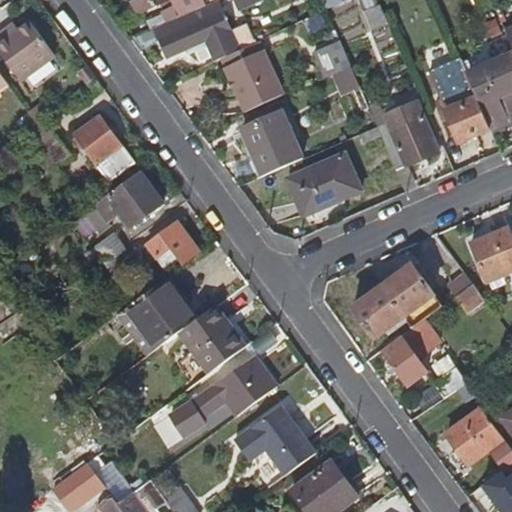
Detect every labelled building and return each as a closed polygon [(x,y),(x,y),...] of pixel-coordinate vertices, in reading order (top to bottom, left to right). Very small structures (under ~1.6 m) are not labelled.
[(133,0),(139,12),(165,0),(133,0)] [(172,0),(176,8),(181,19),(207,8),(203,0),(172,0)] [(232,0),(238,14),(263,3),(261,0),(232,0)] [(181,19),(176,8),(165,13),(169,24),(181,19)] [(373,34),(390,26),(383,8),(365,15),(373,34)] [(163,26),(156,29),(168,58),(186,50),(189,57),(196,55),(200,64),(214,58),(216,63),(221,60),(237,53),(220,16),(185,31),(180,22),(164,29),(163,26)] [(10,38),(4,31),(0,33),(0,52),(21,82),(56,56),(31,22),(18,31),(10,38)] [(504,37),(498,23),(487,27),(494,42),(504,37)] [(12,24),(4,31),(10,38),(18,31),(12,24)] [(221,60),(245,116),(285,99),(260,42),(237,53),(221,60)] [(316,57),(327,82),(336,78),(354,71),(343,45),(316,57)] [(469,78),(491,130),(494,136),(511,127),(511,56),(486,67),(487,71),(469,78)] [(469,78),(462,62),(430,75),(449,118),(444,120),(452,139),(457,136),(461,144),(491,130),(469,78)] [(97,79),(87,66),(79,73),(89,85),(97,79)] [(359,83),(354,71),(336,78),(342,91),(359,83)] [(0,90),(8,84),(0,73),(0,90)] [(359,83),(342,91),(345,98),(363,91),(359,83)] [(384,140),(398,172),(407,168),(440,154),(419,107),(400,114),(386,119),(385,116),(379,103),(370,108),(379,129),(383,139),(384,140)] [(386,119),(400,114),(399,110),(385,116),(386,119)] [(241,130),(264,179),(304,162),(283,113),(241,130)] [(21,132),(32,123),(26,115),(14,123),(21,132)] [(69,156),(42,119),(37,123),(22,133),(50,171),(69,156)] [(133,165),(99,121),(75,137),(109,184),(133,165)] [(383,139),(379,129),(360,138),(364,147),(383,139)] [(304,195),(314,216),(363,194),(346,157),(290,181),(298,198),(304,195)] [(398,172),(408,194),(417,190),(407,168),(398,172)] [(164,206),(141,175),(107,199),(120,216),(131,231),(164,206)] [(307,219),(314,216),(304,195),(298,198),(307,219)] [(120,216),(107,199),(85,215),(99,235),(111,226),(110,224),(120,216)] [(177,224),(149,245),(146,247),(150,252),(157,262),(163,270),(178,259),(183,265),(199,252),(177,224)] [(511,275),(511,229),(474,246),(491,284),(511,275)] [(102,264),(124,248),(112,232),(80,255),(91,272),(102,264)] [(132,260),(124,248),(102,264),(111,276),(132,260)] [(407,322),(414,332),(444,310),(415,270),(355,313),(378,343),(407,322)] [(475,287),(465,273),(447,286),(453,293),(458,300),(475,287)] [(118,317),(147,357),(181,332),(194,323),(184,308),(187,305),(169,279),(118,317)] [(467,316),(486,302),(475,287),(458,300),(456,301),(467,316)] [(458,300),(453,293),(446,299),(450,305),(456,301),(458,300)] [(184,308),(194,323),(198,320),(187,305),(184,308)] [(194,323),(181,332),(194,350),(211,375),(247,348),(216,306),(198,320),(194,323)] [(443,346),(427,327),(387,357),(411,389),(431,375),(422,362),(443,346)] [(65,343),(56,331),(46,338),(54,350),(65,343)] [(211,375),(194,350),(177,364),(195,386),(211,375)] [(226,405),(237,419),(276,391),(254,358),(203,394),(170,417),(186,441),(208,426),(204,421),(226,405)] [(446,400),(466,386),(469,385),(459,370),(436,386),(446,400)] [(473,396),(466,386),(446,400),(453,411),(473,396)] [(286,478),(316,456),(282,409),(235,443),(250,464),(252,462),(266,452),(286,478)] [(511,471),(511,454),(480,412),(446,437),(458,453),(453,457),(458,463),(463,459),(469,467),(491,451),(508,474),(511,471)] [(511,434),(511,415),(503,422),(511,434)] [(266,452),(252,462),(272,488),(286,478),(266,452)] [(83,497),(87,502),(106,488),(88,464),(85,461),(58,481),(74,504),(83,497)] [(338,511),(358,497),(333,463),(293,493),(306,511),(338,511)] [(511,511),(511,477),(508,481),(502,472),(483,486),(501,511),(511,511)] [(113,499),(118,506),(134,494),(139,490),(131,480),(110,495),(113,499)] [(49,487),(66,510),(74,504),(58,481),(49,487)] [(134,494),(146,511),(173,511),(165,500),(151,481),(139,490),(134,494)] [(196,511),(180,489),(165,500),(173,511),(196,511)] [(146,511),(134,494),(118,506),(113,499),(98,511),(146,511)] [(74,504),(78,508),(87,502),(83,497),(74,504)]
